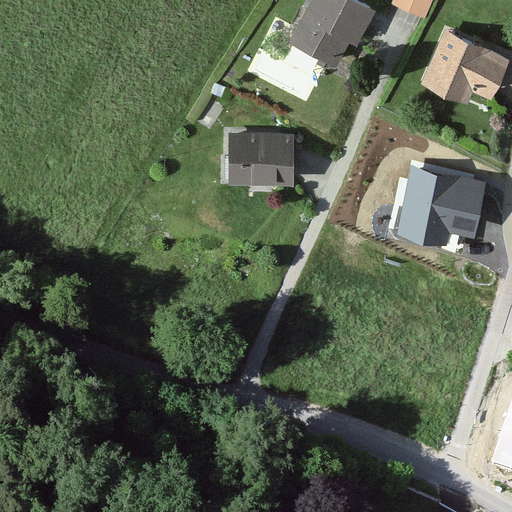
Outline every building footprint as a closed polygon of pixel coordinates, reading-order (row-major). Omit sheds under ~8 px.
[(354,45),(373,6),(359,0),(305,0),(285,43),(334,66),(345,41),(354,45)] [(427,16),(433,0),(392,0),(392,2),(427,16)] [(445,29),(423,81),(467,99),(471,90),(492,98),(510,56),(445,29)] [(227,180),(294,180),(294,129),(227,129),(227,180)] [(474,238),(485,182),(420,169),(405,238),(447,247),(450,233),(474,238)]
